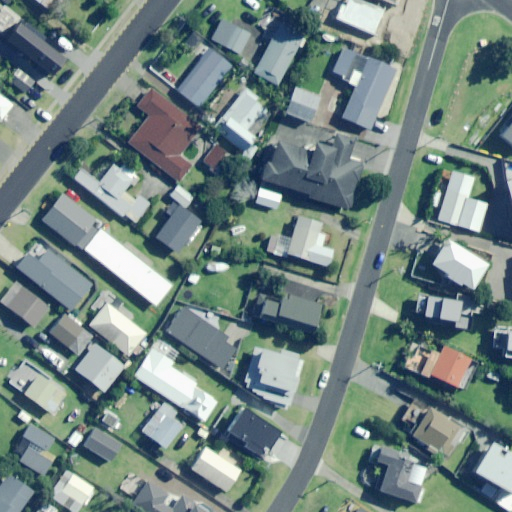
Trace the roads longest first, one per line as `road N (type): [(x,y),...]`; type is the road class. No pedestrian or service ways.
road 1 (residential): [(277,511),(335,389),(447,0)]
road 2 (residential): [(0,209),(163,0)]
